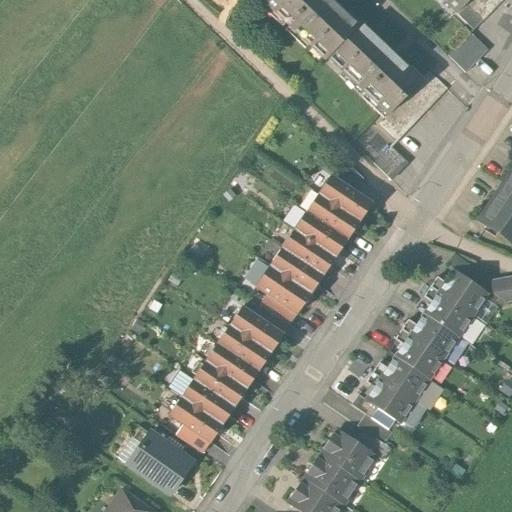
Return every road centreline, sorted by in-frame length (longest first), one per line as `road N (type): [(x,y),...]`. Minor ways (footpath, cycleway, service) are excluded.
road 1 (residential): [(212,511),(511,80)]
road 2 (track): [(511,261),(417,224),(187,0)]
